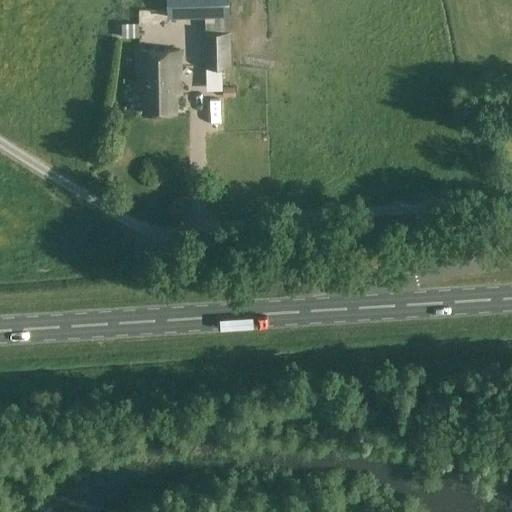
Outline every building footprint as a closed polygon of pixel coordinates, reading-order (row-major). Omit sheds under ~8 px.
[(230,15),(229,0),(167,0),(168,16),(205,16),(230,15)] [(131,24),(114,24),(114,35),(131,35),(131,24)] [(205,33),(205,67),(230,66),(230,33),(205,33)] [(143,90),(144,112),(176,112),(175,94),(181,94),(180,49),(137,49),(138,91),(143,90)] [(222,88),(222,96),(236,96),(236,88),(222,88)]
